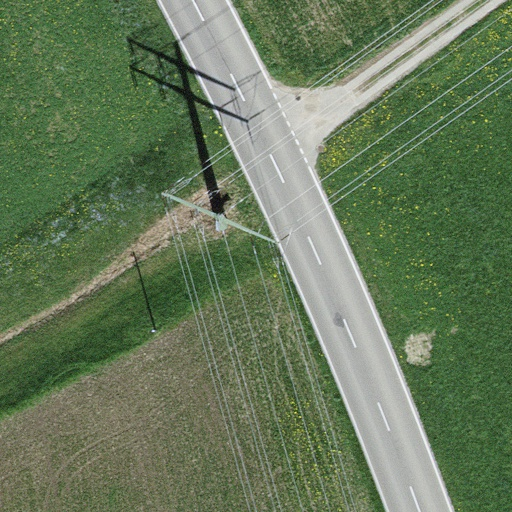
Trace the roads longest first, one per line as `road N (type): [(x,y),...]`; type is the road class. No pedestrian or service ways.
road 1 (tertiary): [(418,511),(268,145),(191,0)]
road 2 (track): [(268,145),(475,0)]
